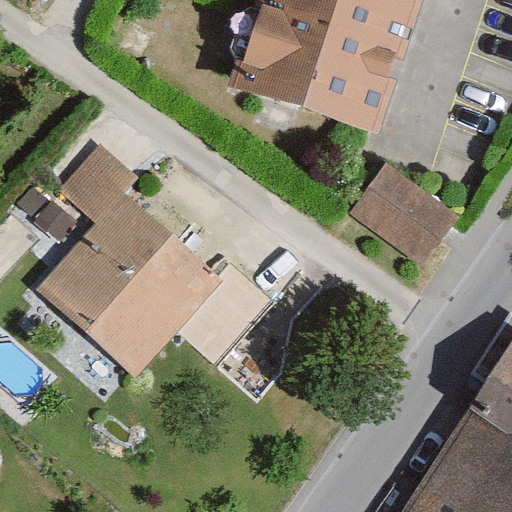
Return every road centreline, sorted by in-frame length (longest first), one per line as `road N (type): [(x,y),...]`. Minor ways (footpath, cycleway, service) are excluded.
road 1 (residential): [(0,22),(445,356)]
road 2 (residential): [(445,356),(339,511)]
